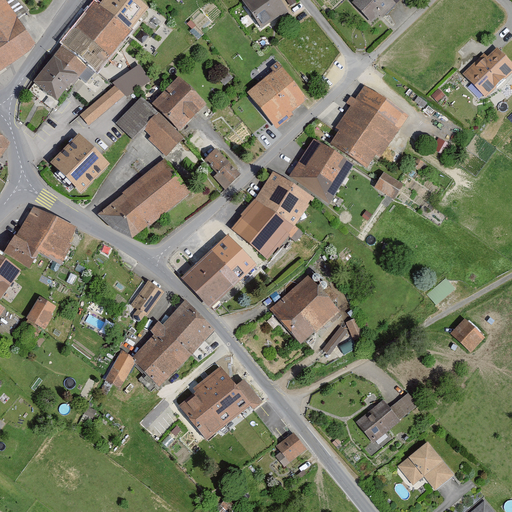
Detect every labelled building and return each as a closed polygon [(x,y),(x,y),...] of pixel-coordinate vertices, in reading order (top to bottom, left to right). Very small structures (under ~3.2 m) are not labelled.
[(0,0),(0,73),(37,48),(4,0),(0,0)] [(82,64),(96,75),(148,11),(133,0),(104,0),(98,7),(95,4),(60,46),(62,47),(82,64)] [(240,0),(261,30),(289,11),(281,0),(240,0)] [(390,0),(355,0),(352,3),(372,27),(396,6),(390,0)] [(53,60),(73,75),(82,64),(62,47),(53,60)] [(485,99),(511,73),(511,65),(497,50),(487,59),(485,56),(463,76),(485,99)] [(56,103),(76,78),(73,75),(53,60),(51,59),(32,84),(56,103)] [(144,73),(153,66),(148,60),(140,66),(144,73)] [(144,73),(140,66),(115,83),(126,99),(151,82),(144,73)] [(304,98),(280,67),(250,91),(277,125),(292,113),(289,109),(304,98)] [(218,77),(225,84),(231,77),(224,70),(218,77)] [(159,112),(179,130),(207,106),(179,78),(151,103),(159,112)] [(336,128),(340,131),(330,145),(366,170),(376,157),(380,160),(409,119),(365,88),(336,128)] [(437,104),(446,97),(440,90),(431,97),(437,104)] [(145,128),(159,112),(151,103),(142,96),(116,122),(133,140),(145,128)] [(166,155),(185,137),(179,130),(159,112),(145,128),(151,136),(148,138),(166,155)] [(108,162),(79,134),(52,161),(81,189),(108,162)] [(0,159),(11,145),(0,135),(0,159)] [(329,205),(355,167),(314,140),(289,179),(329,205)] [(230,161),(228,162),(215,148),(203,159),(216,173),(213,177),(224,189),(242,174),(230,161)] [(133,237),(190,191),(165,158),(98,213),(113,226),(133,237)] [(297,227),(315,199),(273,173),(255,202),(297,227)] [(374,189),(393,201),(403,186),(384,174),(374,189)] [(300,230),(297,227),(255,202),(239,218),(241,220),(231,231),(251,248),(273,255),(287,239),(291,242),(300,230)] [(77,228),(33,207),(12,238),(1,256),(29,271),(38,254),(61,266),(72,247),(67,245),(77,228)] [(210,309),(257,267),(227,235),(181,277),(210,309)] [(12,292),(25,275),(0,257),(0,301),(9,290),(12,292)] [(428,293),(437,303),(456,288),(447,277),(428,293)] [(300,348),(340,314),(309,278),(269,311),(300,348)] [(141,324),(164,294),(148,282),(126,312),(141,324)] [(45,332),(57,309),(38,299),(26,322),(45,332)] [(157,390),(215,332),(185,303),(163,326),(159,322),(150,333),(155,338),(133,360),(157,390)] [(345,326),(352,344),(367,338),(359,319),(345,326)] [(451,336),(471,356),(485,341),(465,321),(451,336)] [(38,351),(46,342),(26,326),(19,335),(38,351)] [(135,364),(122,352),(103,383),(120,393),(135,364)] [(228,435),(264,406),(244,381),(236,388),(221,369),(196,388),(199,393),(178,409),(206,444),(224,430),(228,435)] [(399,422),(398,421),(419,406),(409,394),(389,409),(383,402),(356,424),(372,444),(399,422)] [(288,463),(307,450),(295,433),(276,446),(288,463)] [(454,476),(427,443),(398,466),(414,486),(424,478),(435,491),(454,476)] [(493,511),(485,502),(472,511),(493,511)]
